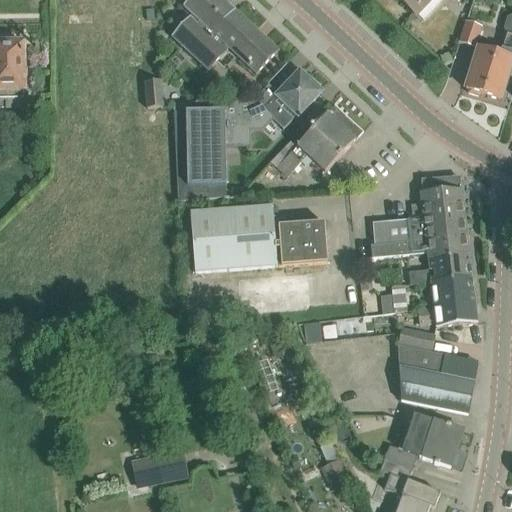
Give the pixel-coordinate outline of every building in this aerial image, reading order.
[(189,19),(172,38),(186,52),(194,59),(199,63),(207,71),(226,50),(254,77),(263,67),(277,53),(241,19),(236,14),(220,0),(190,0),(183,8),(199,23),(196,26),(189,19)] [(398,0),(415,16),(416,15),(423,21),(443,0),(462,0),(467,5),(468,0),(398,0)] [(482,28),(465,23),(458,44),(475,50),(482,28)] [(511,61),(511,36),(506,35),(500,57),(478,50),(465,91),(500,101),(511,62),(511,61)] [(0,110),(22,111),(31,104),(31,96),(24,91),(23,46),(0,46),(0,110)] [(449,51),(440,55),(443,63),(452,59),(449,51)] [(262,131),(273,120),(275,123),(274,124),(284,133),(321,94),(299,73),(278,95),(268,87),(255,100),(195,104),(195,102),(173,103),(179,202),(225,199),(224,132),(262,131)] [(160,82),(145,84),(147,110),(162,109),(160,82)] [(307,170),(313,164),(325,175),(362,134),(334,108),(296,149),(291,144),(271,165),(287,180),(301,165),(307,170)] [(370,247),(371,260),(468,250),(461,191),(421,194),(422,205),(411,207),(413,221),(406,221),(407,223),(372,225),(373,247),(370,247)] [(278,228),(274,228),(272,208),(190,214),(195,275),(327,264),(324,225),(278,228)] [(409,288),(432,285),(472,280),(468,250),(427,255),(429,271),(408,274),(409,288)] [(453,301),(474,299),(472,280),(432,285),(435,310),(435,311),(454,309),(453,301)] [(383,316),(395,315),(407,313),(405,287),(393,289),(394,303),(381,305),(383,316)] [(458,328),(477,325),(474,299),(453,301),(454,309),(435,311),(435,310),(418,312),(420,327),(437,325),(437,330),(458,328)] [(435,337),(403,331),(400,347),(431,353),(435,337)] [(446,357),(427,353),(398,347),(400,402),(448,413),(467,416),(473,384),(442,377),(446,357)] [(258,422),(253,408),(243,412),(248,426),(258,422)] [(389,448),(384,462),(412,471),(417,458),(422,459),(421,460),(434,464),(434,465),(438,467),(439,466),(450,469),(456,451),(457,451),(460,442),(459,442),(462,431),(461,431),(462,430),(445,425),(445,426),(434,423),(433,424),(415,418),(404,453),(389,448)] [(336,444),(351,438),(343,421),(329,427),(336,444)] [(155,458),(161,486),(187,481),(182,453),(155,458)] [(136,490),(161,486),(155,458),(131,463),(136,490)] [(321,470),(332,494),(350,486),(339,462),(321,470)] [(408,483),(412,471),(384,462),(380,473),(390,476),(384,491),(403,498),(397,511),(428,511),(430,508),(434,510),(440,495),(408,483)]
